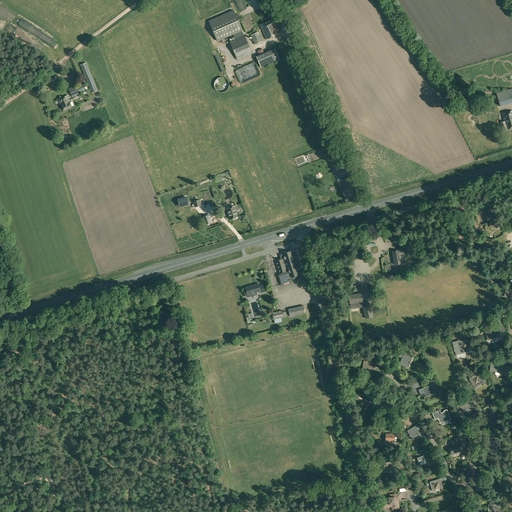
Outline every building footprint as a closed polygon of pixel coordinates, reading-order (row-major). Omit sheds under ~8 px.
[(229,41),(237,60),(252,53),(244,34),(244,35),(242,31),(243,30),(236,15),(233,10),(208,21),(211,26),(217,41),(233,35),(235,38),(229,41)] [(260,25),(266,39),(277,34),(274,25),(272,20),(260,25)] [(250,35),(255,44),(262,41),(258,32),(250,35)] [(256,56),(261,68),(279,60),(275,48),(264,53),(262,49),(257,51),(259,55),(256,56)] [(80,65),(92,93),(98,90),(86,62),(80,65)] [(250,72),(257,69),(254,63),(238,70),(239,74),(243,72),(249,70),(250,72)] [(68,88),(72,97),(83,92),(84,94),(88,93),(87,91),(83,83),(68,88)] [(496,93),(500,106),(511,102),(511,90),(511,88),(496,93)] [(58,99),(63,110),(72,107),(70,102),(67,96),(58,99)] [(500,122),(503,130),(511,127),(511,110),(502,114),(504,121),(500,122)] [(342,188),(345,199),(353,196),(354,195),(350,185),(347,175),(341,177),(338,178),(339,181),(342,180),(344,187),(342,188)] [(177,200),(179,207),(189,204),(187,198),(177,200)] [(495,198),(485,200),(486,203),(493,202),(494,206),(497,205),(495,198)] [(226,208),(230,219),(238,217),(234,206),(226,208)] [(202,217),(205,224),(212,222),(209,214),(202,217)] [(397,264),(398,265),(400,265),(401,263),(401,259),(402,259),(404,257),(404,255),(406,255),(405,251),(407,251),(405,242),(398,243),(399,250),(392,251),(394,264),(397,264)] [(281,259),(276,261),(279,273),(281,273),(278,274),(281,284),(291,281),(290,276),(298,274),(297,269),(302,268),(296,250),(292,251),(283,254),(280,255),(281,259)] [(245,296),(247,297),(257,294),(256,292),(260,291),(260,293),(264,292),(262,285),(259,286),(258,283),(245,287),(246,291),(244,291),(245,296)] [(350,309),(358,308),(363,307),(364,315),(366,314),(367,318),(372,317),(372,313),(371,313),(370,301),(372,300),(371,291),(364,292),(364,293),(349,295),(350,303),(350,309)] [(290,316),(290,317),(294,316),(294,315),(305,313),(303,305),(288,309),(290,316)] [(274,319),(275,323),(282,321),(281,318),(284,317),(287,317),(286,311),(282,312),(282,310),(272,312),(274,320),(274,319)] [(485,331),(488,340),(500,336),(500,333),(506,332),(504,326),(501,327),(485,331)] [(452,343),(456,356),(472,351),(471,348),(468,339),(461,341),(461,340),(452,343)] [(399,364),(407,368),(412,357),(403,353),(399,364)] [(362,370),(373,371),(374,365),(378,366),(378,363),(364,360),(362,370)] [(500,375),(507,376),(507,371),(504,371),(505,364),(491,362),(490,371),(500,373),(500,375)] [(469,379),(475,388),(485,382),(479,373),(476,375),(476,376),(473,378),(472,377),(469,379)] [(422,388),(425,397),(436,393),(434,387),(433,385),(433,384),(422,388)] [(362,390),(366,404),(374,402),(369,387),(362,390)] [(457,407),(461,415),(471,410),(471,411),(475,409),(470,400),(457,407)] [(438,418),(440,423),(450,419),(447,410),(441,412),(440,409),(437,410),(437,411),(432,413),(435,420),(438,418)] [(407,431),(412,439),(418,434),(420,437),(423,436),(417,425),(407,431)] [(385,441),(394,442),(394,434),(386,433),(385,441)] [(448,447),(451,454),(462,449),(458,442),(461,441),(459,437),(452,440),(453,440),(450,442),(452,445),(448,447)] [(489,449),(496,450),(498,438),(491,437),(490,442),(491,442),(489,449)] [(425,459),(426,463),(430,461),(425,451),(417,454),(418,457),(417,457),(418,462),(425,459)] [(382,466),(383,472),(395,470),(393,461),(378,464),(379,467),(382,466)] [(429,482),(432,490),(443,487),(440,478),(429,482)] [(476,490),(487,492),(488,483),(474,480),(473,485),(476,486),(476,490)] [(391,507),(391,510),(399,509),(398,501),(401,501),(400,493),(389,494),(390,497),(387,497),(388,499),(381,500),(383,508),(391,507)]
